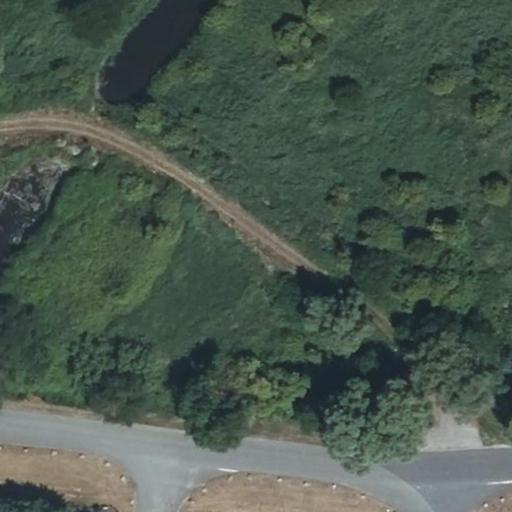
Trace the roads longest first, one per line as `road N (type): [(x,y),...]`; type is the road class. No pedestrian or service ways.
road 1 (track): [(446,472),(453,425),(400,345),(185,176),(111,139),(29,123),(0,128)]
road 2 (unclassified): [(511,465),(421,473),(0,422)]
